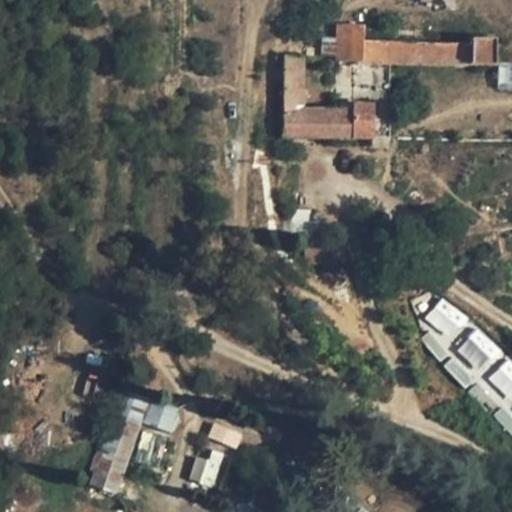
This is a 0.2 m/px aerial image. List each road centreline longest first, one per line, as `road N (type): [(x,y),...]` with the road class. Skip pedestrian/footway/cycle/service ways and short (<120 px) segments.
road 1 (track): [(511,471),(84,299),(0,180)]
road 2 (track): [(511,312),(380,207),(366,242),(424,436)]
